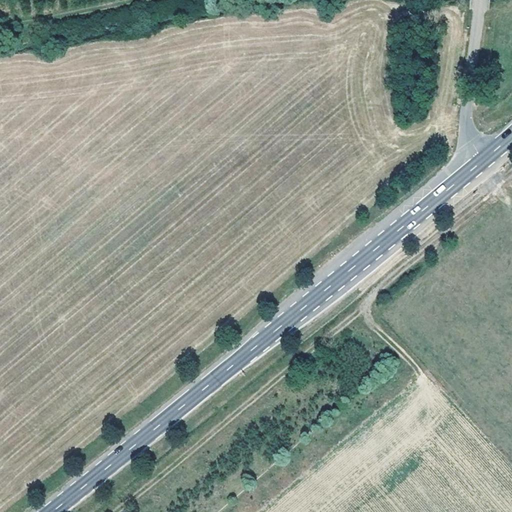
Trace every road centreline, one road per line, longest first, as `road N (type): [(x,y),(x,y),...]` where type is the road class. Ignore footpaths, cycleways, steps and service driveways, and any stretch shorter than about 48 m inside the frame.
road 1 (primary): [(479,163),(52,511)]
road 2 (tertiary): [(478,14),(465,117),(479,163)]
